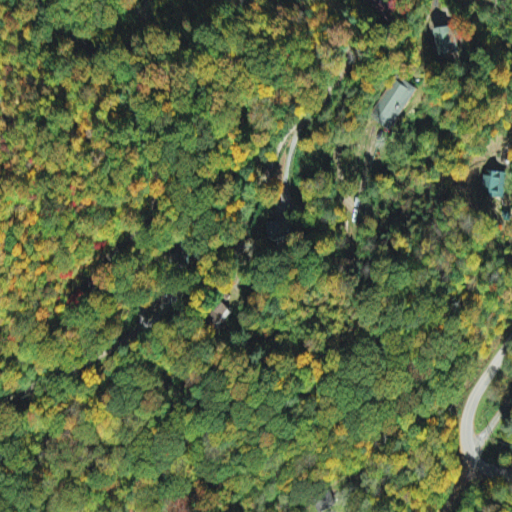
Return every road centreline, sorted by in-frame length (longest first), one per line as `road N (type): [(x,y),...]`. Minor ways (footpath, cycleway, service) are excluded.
road 1 (residential): [(323,0),(351,17),(356,41),(328,95),(271,156),(245,239),(221,283),(145,332),(0,405)]
road 2 (residential): [(145,332),(140,261),(157,199),(156,135),(136,94),(85,34),(72,0)]
road 3 (residential): [(345,194),(338,140),(356,41)]
road 4 (residential): [(473,457),(466,414),(511,339)]
